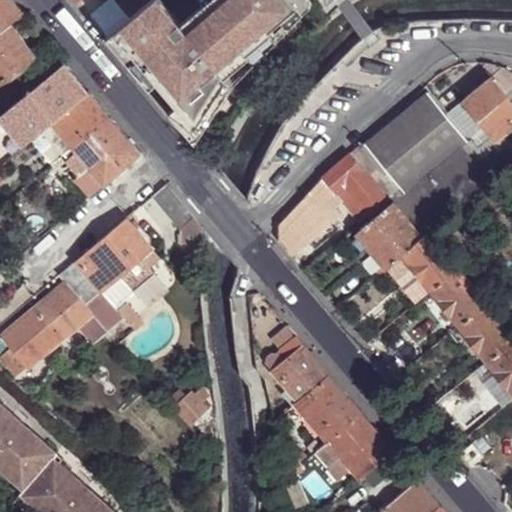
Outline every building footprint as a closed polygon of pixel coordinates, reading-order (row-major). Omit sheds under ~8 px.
[(0,0),(0,31),(11,24),(23,14),(10,0),(0,0)] [(106,32),(145,0),(107,0),(91,13),(106,32)] [(161,0),(147,0),(113,28),(200,130),(230,84),(223,75),(248,54),(246,52),(272,31),(270,28),(282,18),(303,0),(204,0),(203,1),(179,21),(161,0)] [(303,0),(282,18),(288,26),(310,5),(306,0),(303,0)] [(0,82),(36,56),(11,24),(0,31),(0,82)] [(113,28),(106,32),(130,62),(195,139),(200,130),(113,28)] [(248,54),(254,61),(277,37),(272,31),(246,52),(248,54)] [(489,182),(492,185),(511,167),(511,151),(505,143),(501,146),(498,142),(511,129),(511,102),(492,79),(502,71),(495,67),(482,63),(480,74),(487,82),(445,116),(467,143),(464,145),(426,97),(366,145),(404,194),(403,196),(429,228),(445,215),(447,216),(489,182)] [(90,94),(65,64),(30,93),(0,116),(0,167),(45,131),(47,129),(54,124),(55,123),(90,94)] [(110,117),(90,94),(55,123),(54,124),(73,147),(110,117)] [(141,154),(110,117),(73,147),(105,184),(141,154)] [(45,131),(65,154),(73,147),(54,124),(47,129),(45,131)] [(363,144),(351,155),(367,175),(379,164),(363,144)] [(73,147),(65,154),(81,173),(77,178),(92,195),(105,184),(73,147)] [(349,210),(360,224),(400,191),(392,181),(380,191),(367,175),(351,155),(323,179),(280,225),(279,241),(292,256),(331,224),(332,225),(342,216),(336,209),(342,203),(349,210)] [(166,184),(153,195),(184,233),(184,250),(203,250),(207,231),(202,232),(204,229),(187,208),(166,184)] [(342,216),(349,210),(342,203),(336,209),(342,216)] [(404,256),(424,240),(394,204),(350,241),(363,257),(371,251),(374,255),(384,266),(376,273),(379,277),(395,263),(404,256)] [(126,218),(76,261),(115,308),(124,300),(155,274),(150,268),(161,258),(126,218)] [(433,291),(460,268),(433,233),(424,240),(404,256),(433,291)] [(366,262),(376,273),(384,266),(374,255),(366,262)] [(431,292),(433,291),(404,256),(395,263),(418,293),(426,286),(431,292)] [(60,276),(67,284),(92,314),(78,327),(94,346),(124,320),(115,308),(76,261),(60,276)] [(461,325),(487,303),(460,268),(433,291),(461,325)] [(78,327),(92,314),(67,284),(2,338),(12,350),(28,368),(78,327)] [(144,326),(124,300),(115,308),(124,320),(134,334),(144,326)] [(461,325),(488,361),(511,342),(511,335),(487,303),(461,325)] [(275,372),(297,399),(300,402),(329,377),(297,338),(298,338),(289,327),(288,327),(281,333),(276,344),(281,350),(265,364),(273,373),(275,372)] [(451,333),(443,340),(449,348),(457,342),(451,333)] [(419,346),(426,355),(440,343),(433,334),(419,346)] [(12,350),(2,338),(0,339),(0,355),(2,358),(12,350)] [(511,342),(488,361),(511,391),(511,342)] [(18,376),(28,368),(12,350),(2,358),(18,376)] [(479,369),(463,383),(468,389),(484,376),(479,369)] [(300,402),(297,404),(328,441),(361,414),(329,377),(300,402)] [(194,426),(202,420),(190,391),(176,404),(194,426)] [(0,402),(0,454),(10,464),(3,471),(23,490),(20,493),(41,511),(48,504),(57,511),(117,511),(91,489),(80,501),(71,493),(82,481),(53,456),(56,452),(28,428),(17,439),(9,431),(19,419),(0,402)] [(341,468),(353,483),(393,451),(361,414),(328,441),(322,445),(317,450),(308,457),(311,462),(320,454),(332,467),(343,459),(347,463),(341,468)] [(19,419),(9,431),(17,439),(28,428),(19,419)] [(317,450),(322,445),(317,439),(312,444),(317,450)] [(460,453),(471,466),(482,456),(472,443),(460,453)] [(0,454),(0,468),(3,471),(10,464),(0,454)] [(303,461),(298,466),(300,472),(307,469),(303,461)] [(435,511),(441,508),(417,480),(380,511),(435,511)] [(82,481),(71,493),(80,501),(91,489),(82,481)]
